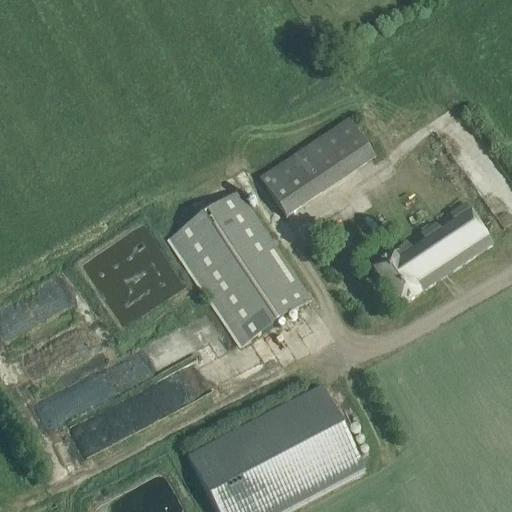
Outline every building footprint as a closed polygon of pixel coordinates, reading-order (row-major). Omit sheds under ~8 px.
[(355,122),(261,176),(286,219),(380,165),(355,122)] [(169,241),(230,332),(241,349),(311,303),(239,195),(169,241)] [(372,269),(401,310),(421,294),(492,247),(466,207),(450,217),(455,224),(455,225),(455,226),(442,235),(441,233),(441,234),(436,226),(421,236),(426,244),(425,244),(426,245),(413,254),(407,245),(392,256),(392,255),(372,269)] [(54,339),(63,365),(98,353),(88,327),(54,339)] [(288,511),(365,472),(322,389),(188,459),(215,511),(288,511)]
